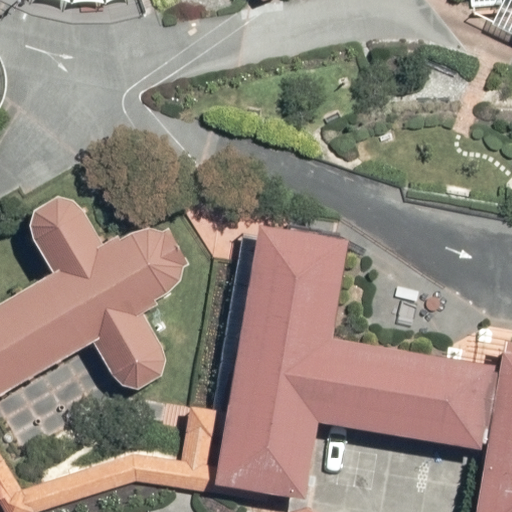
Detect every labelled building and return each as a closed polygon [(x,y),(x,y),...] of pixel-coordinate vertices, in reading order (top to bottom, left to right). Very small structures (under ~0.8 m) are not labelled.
[(16,0),(31,6),(48,11),(65,15),(83,16),(100,17),(118,15),(135,12),(152,7),(149,0),(16,0)] [(511,0),(471,0),(473,15),(492,24),(491,26),(511,35),(511,0)] [(0,397),(93,345),(111,377),(122,387),(139,391),(162,377),(166,361),(162,348),(143,315),(158,307),(156,303),(168,295),(180,282),(182,269),(189,266),(167,229),(162,233),(147,230),(131,234),(119,241),(116,237),(100,246),(83,213),(72,203),(56,198),(32,213),(28,227),(33,242),(53,276),(0,305),(0,397)] [(218,467),(214,485),(259,493),(305,502),(317,424),(479,451),(481,445),(485,446),(482,461),(474,511),(511,511),(511,343),(504,342),(498,374),(493,373),(494,366),(332,340),(347,243),(257,227),(218,467)] [(0,487),(4,500),(0,501),(0,502),(5,511),(38,511),(136,481),(179,488),(197,491),(224,495),(258,501),(259,493),(214,485),(218,467),(209,465),(218,411),(192,406),(183,462),(134,455),(23,490),(0,453),(0,487)] [(0,511),(0,501),(4,500),(0,487),(0,511),(314,511),(307,508),(295,511),(0,511)]
